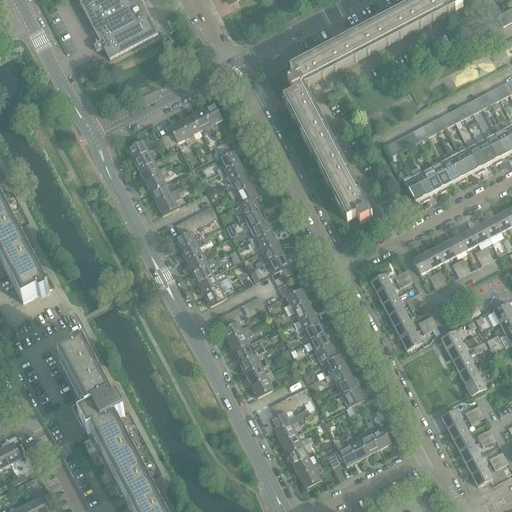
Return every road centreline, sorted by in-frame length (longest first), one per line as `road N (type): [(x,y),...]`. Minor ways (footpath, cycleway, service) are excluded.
road 1 (tertiary): [(284,511),(94,138)]
road 2 (residential): [(343,270),(235,65)]
road 3 (residential): [(343,270),(434,452)]
road 4 (residential): [(511,181),(343,270)]
road 5 (tertiary): [(94,138),(235,65)]
road 6 (tertiary): [(235,65),(361,0)]
road 7 (tertiary): [(94,138),(28,16)]
road 8 (residential): [(434,452),(319,511)]
